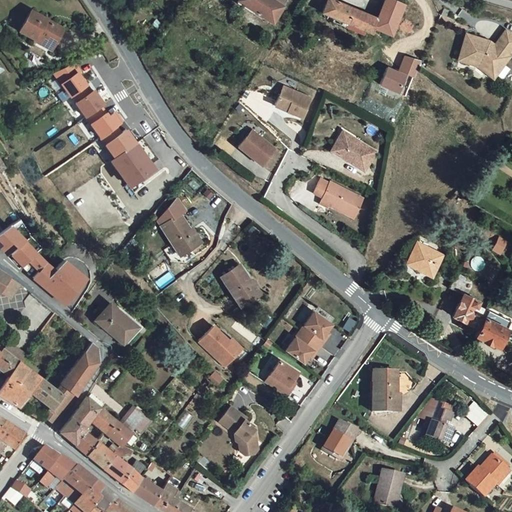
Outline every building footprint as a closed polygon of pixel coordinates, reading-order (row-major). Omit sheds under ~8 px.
[(271,0),(237,0),(237,1),(272,24),(283,7),(271,0)] [(332,0),(327,0),(321,13),(346,23),(344,27),(353,32),(356,27),(357,28),(364,13),(332,0)] [(391,0),(385,0),(377,19),(373,28),(390,36),(405,5),(391,0)] [(22,32),(38,41),(39,38),(55,47),(65,30),(33,13),(22,32)] [(373,28),(377,19),(364,13),(357,28),(365,32),(370,34),(373,28)] [(365,32),(357,28),(356,27),(353,32),(363,36),(365,32)] [(467,34),(460,56),(479,62),(495,74),(509,56),(508,55),(511,49),(511,34),(505,29),(494,44),(489,41),(467,34)] [(53,52),(55,47),(39,38),(38,41),(36,43),(53,52)] [(420,61),(404,56),(398,71),(413,77),(420,61)] [(493,77),(495,74),(479,62),(460,56),(459,61),(477,66),(493,77)] [(63,101),(87,84),(78,72),(80,70),(75,62),(54,71),(65,87),(57,92),(63,101)] [(405,76),(387,69),(380,85),(398,93),(405,76)] [(76,103),(87,117),(102,105),(105,104),(104,103),(94,90),(92,91),(88,85),(74,96),(78,101),(76,103)] [(283,87),(275,106),(276,107),(285,111),(303,118),(311,98),(283,87)] [(87,117),(102,139),(118,127),(124,122),(117,113),(111,118),(102,105),(87,117)] [(276,107),(274,112),(283,115),(285,111),(276,107)] [(123,133),(118,127),(102,139),(116,158),(138,143),(128,130),(123,133)] [(341,130),(339,135),(350,142),(353,137),(341,130)] [(252,132),(238,149),(262,168),(275,151),(252,132)] [(339,135),(330,150),(362,169),(374,149),(353,137),(350,142),(339,135)] [(116,158),(113,160),(130,183),(154,166),(138,143),(116,158)] [(313,193),(322,198),(328,186),(319,182),(313,193)] [(322,198),(319,204),(326,207),(328,205),(353,218),(362,199),(330,182),(329,184),(328,186),(322,198)] [(178,198),(157,221),(180,254),(204,239),(196,226),(192,228),(182,213),(187,209),(178,198)] [(17,248),(24,241),(8,226),(0,232),(0,248),(2,251),(11,243),(17,248)] [(504,240),(496,235),(490,248),(498,252),(504,240)] [(441,254),(416,241),(405,263),(420,270),(421,267),(432,272),(441,254)] [(46,264),(24,242),(10,255),(21,266),(27,260),(32,265),(39,272),(33,279),(63,302),(73,289),(73,288),(83,276),(69,264),(64,260),(61,258),(52,269),(46,264)] [(27,260),(21,266),(26,270),(32,265),(27,260)] [(242,265),(223,277),(242,307),(265,292),(256,278),(252,281),(242,265)] [(0,289),(8,295),(17,281),(3,271),(0,268),(0,289)] [(464,274),(457,270),(448,286),(456,290),(464,274)] [(480,314),(484,307),(474,302),(476,299),(467,294),(474,279),(464,274),(456,290),(462,294),(451,315),(477,328),(484,316),(480,314)] [(112,306),(99,321),(124,344),(138,329),(112,306)] [(484,316),(477,328),(474,334),(497,346),(510,318),(484,307),(480,314),(484,316)] [(311,312),(298,332),(319,347),(324,340),(320,338),(325,332),(329,325),(311,312)] [(215,329),(199,344),(225,370),(235,359),(240,364),(247,356),(232,342),(230,344),(215,329)] [(298,332),(285,352),(303,364),(307,357),(312,351),(315,353),(319,347),(298,332)] [(3,382),(0,386),(0,395),(8,400),(18,407),(30,392),(53,408),(47,417),(55,423),(69,405),(73,401),(78,393),(88,377),(98,360),(98,347),(91,342),(59,384),(59,385),(55,390),(46,382),(19,359),(18,361),(8,374),(3,382)] [(9,344),(5,349),(11,353),(19,359),(22,353),(9,344)] [(1,348),(0,349),(0,368),(8,374),(18,361),(4,351),(1,348)] [(5,349),(4,351),(18,361),(19,359),(11,353),(5,349)] [(297,375),(280,362),(264,383),(284,399),(290,391),(287,388),(291,383),(297,375)] [(399,367),(377,368),(377,370),(374,370),(373,411),(393,411),(393,408),(396,408),(396,395),(397,395),(397,392),(399,392),(399,367)] [(90,393),(87,397),(99,407),(103,402),(90,393)] [(86,397),(85,397),(68,422),(60,432),(75,445),(86,431),(88,429),(86,427),(89,424),(88,424),(90,421),(104,432),(114,420),(99,407),(87,397),(86,397)] [(230,406),(219,421),(235,432),(236,440),(239,442),(241,450),(246,454),(255,452),(254,449),(253,443),(256,437),(254,428),(249,424),(249,423),(244,419),(246,416),(230,406)] [(451,412),(435,407),(426,435),(446,442),(451,427),(441,425),(443,419),(448,421),(451,412)] [(469,415),(479,415),(479,418),(484,417),(483,407),(469,408),(469,415)] [(142,421),(145,417),(134,408),(122,423),(126,426),(134,415),(142,421)] [(133,432),(135,430),(142,421),(134,415),(126,426),(133,432)] [(141,434),(151,422),(145,417),(142,421),(135,430),(141,434)] [(18,428),(5,419),(0,424),(0,452),(7,442),(13,447),(25,432),(18,428)] [(124,443),(131,435),(132,434),(114,420),(104,432),(120,445),(121,446),(123,445),(124,443)] [(359,432),(340,421),(323,450),(340,460),(348,445),(351,446),(359,432)] [(86,454),(95,444),(85,434),(77,446),(86,454)] [(137,440),(131,435),(124,443),(130,448),(137,440)] [(95,444),(86,454),(87,455),(100,466),(103,468),(113,454),(97,441),(95,444)] [(126,447),(123,445),(121,446),(120,445),(116,450),(121,453),(126,447)] [(61,481),(76,465),(45,446),(34,459),(48,471),(40,482),(47,488),(56,477),(61,481)] [(128,452),(131,449),(126,447),(121,453),(125,455),(126,454),(128,452)] [(121,453),(116,450),(113,454),(121,460),(125,455),(121,453)] [(113,454),(103,468),(111,475),(121,482),(131,467),(121,460),(113,454)] [(478,467),(465,481),(481,495),(494,481),(493,480),(505,466),(492,455),(483,465),(485,468),(482,471),(478,467)] [(131,467),(132,468),(142,476),(148,466),(137,459),(131,467)] [(96,482),(76,465),(61,481),(56,487),(68,497),(66,499),(75,505),(96,482)] [(142,476),(132,468),(131,467),(121,482),(126,486),(131,490),(142,476)] [(404,476),(383,472),(375,504),(393,508),(397,491),(400,492),(404,476)] [(142,476),(131,490),(137,494),(143,498),(148,501),(153,505),(163,490),(150,482),(142,476)] [(30,489),(16,481),(12,487),(26,495),(30,489)] [(75,505),(67,511),(87,511),(94,506),(91,503),(105,489),(96,482),(75,505)] [(163,490),(153,505),(165,511),(187,511),(191,507),(174,495),(178,488),(169,482),(163,490)] [(15,491),(10,488),(3,497),(8,501),(15,491)] [(115,497),(105,489),(91,503),(94,506),(87,511),(102,511),(104,510),(116,498),(115,497)] [(133,511),(116,498),(104,510),(106,511),(105,511),(133,511)]
